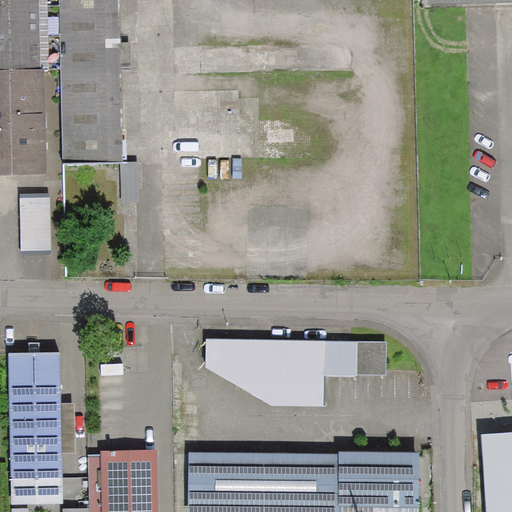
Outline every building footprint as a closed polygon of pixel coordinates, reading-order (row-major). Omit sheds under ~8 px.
[(0,0),(0,64),(39,64),(56,64),(54,0),(0,0)] [(116,0),(54,0),(56,64),(58,160),(120,158),(116,0)] [(39,64),(0,64),(0,166),(41,166),(39,64)] [(143,204),(142,165),(124,165),(124,204),(143,204)] [(45,187),(18,188),(19,247),(47,246),(45,187)] [(385,342),(208,340),(208,368),(272,406),(324,406),(326,374),(385,374),(385,342)] [(54,344),(8,344),(9,500),(58,500),(58,447),(72,447),(72,393),(55,393),(54,344)] [(152,511),(153,447),(101,447),(101,511),(152,511)] [(338,457),(189,455),(188,508),(415,511),(416,450),(338,449),(338,457)]
